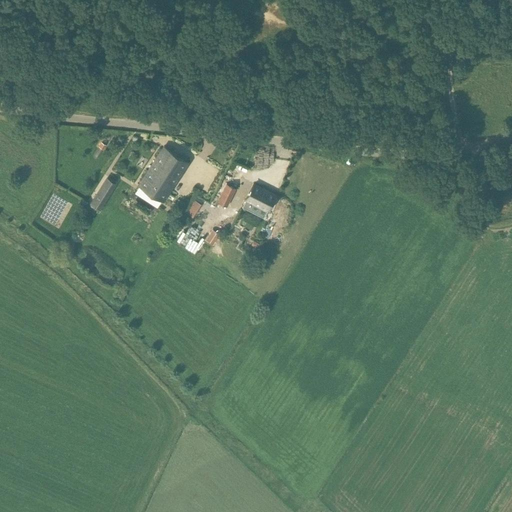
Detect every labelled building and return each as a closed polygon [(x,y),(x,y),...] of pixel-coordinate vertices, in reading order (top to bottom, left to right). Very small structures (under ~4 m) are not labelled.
[(164,200),(187,164),(189,161),(164,145),(139,184),(164,200)] [(107,177),(90,203),(100,209),(111,191),(116,183),(107,177)] [(226,183),(217,201),(227,206),(236,188),(226,183)] [(254,183),(245,199),(268,210),(276,194),(254,183)] [(194,197),(186,211),(195,216),(203,202),(194,197)] [(80,204),(85,208),(88,202),(83,199),(80,204)] [(183,211),(187,205),(182,202),(179,208),(183,211)]
